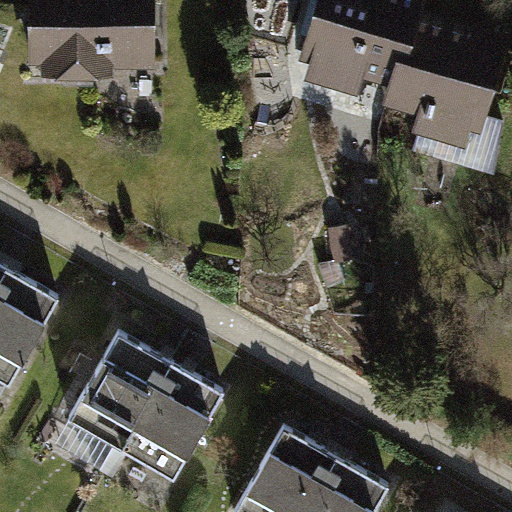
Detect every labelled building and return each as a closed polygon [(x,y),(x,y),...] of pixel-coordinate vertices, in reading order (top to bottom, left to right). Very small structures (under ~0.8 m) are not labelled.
[(24,0),(26,94),(169,92),(167,0),(24,0)] [(433,0),(345,0),(317,107),(398,129),(433,0)] [(492,211),(511,137),(511,66),(431,45),(394,184),(492,211)] [(64,308),(8,276),(0,290),(0,390),(14,398),(64,308)] [(108,339),(58,430),(117,463),(168,372),(108,339)] [(224,403),(168,372),(117,463),(174,494),(224,403)] [(278,431),(233,511),(311,511),(338,464),(278,431)] [(384,511),(394,495),(338,464),(311,511),(384,511)]
